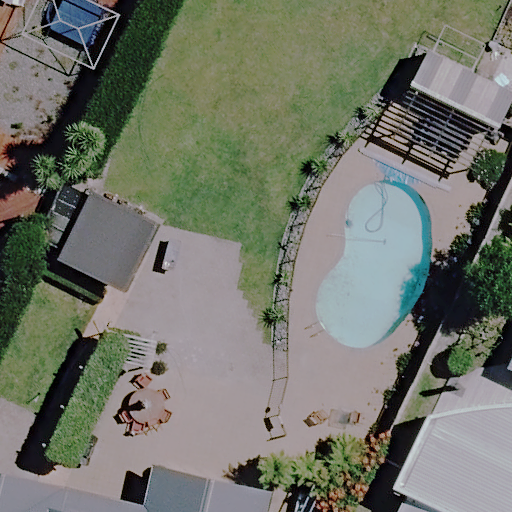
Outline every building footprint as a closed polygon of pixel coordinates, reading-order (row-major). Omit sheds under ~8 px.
[(511,114),(511,90),(422,45),(371,147),(471,197),(511,114)] [(0,221),(44,138),(0,115),(0,221)] [(0,342),(59,369),(101,277),(22,241),(0,289),(0,342)] [(511,511),(511,392),(429,358),(365,511),(511,511)] [(265,511),(270,496),(149,457),(131,511),(73,511),(0,488),(0,511),(265,511)]
